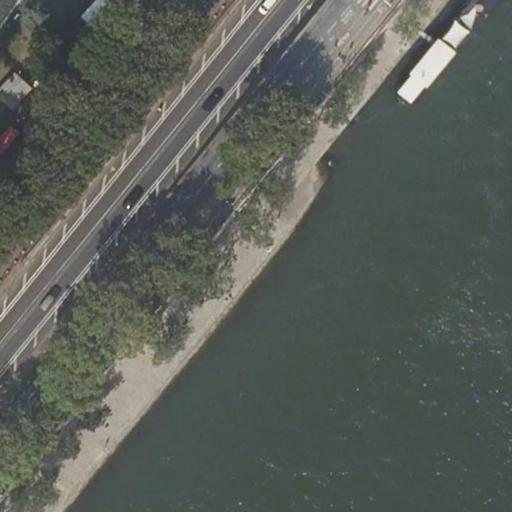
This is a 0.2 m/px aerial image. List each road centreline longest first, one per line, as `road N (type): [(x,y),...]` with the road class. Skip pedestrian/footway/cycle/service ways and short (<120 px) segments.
road 1 (primary): [(0,433),(349,0)]
road 2 (primary): [(0,362),(301,0)]
road 3 (primary): [(263,0),(0,324)]
road 4 (primary): [(216,0),(0,260)]
